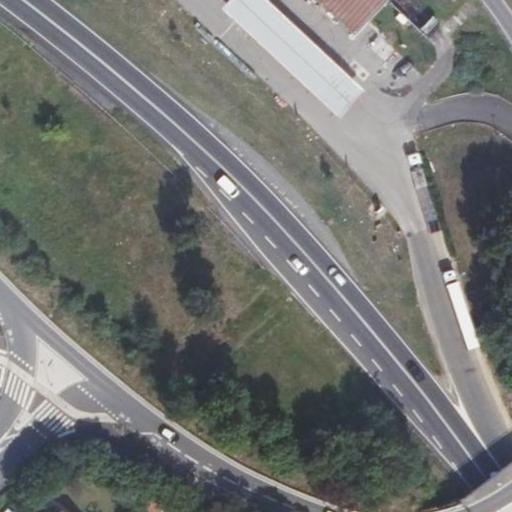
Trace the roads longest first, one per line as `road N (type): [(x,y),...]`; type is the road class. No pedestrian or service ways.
road 1 (primary): [(10,0),(60,35),(280,248),(502,511)]
road 2 (primary): [(487,459),(320,250),(44,0)]
road 3 (primary): [(487,459),(486,428),(419,232)]
road 4 (secondary): [(139,414),(306,511)]
road 5 (secondary): [(19,312),(139,414)]
road 6 (residential): [(0,469),(55,426),(139,414)]
